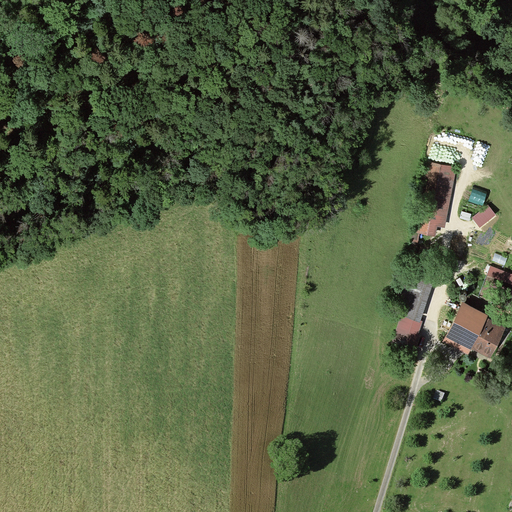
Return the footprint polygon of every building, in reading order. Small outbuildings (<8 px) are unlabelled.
[(426,177),(414,231),(433,236),(436,223),(442,225),(451,183),(426,177)] [(404,315),(420,321),(437,269),(407,259),(390,311),(404,315)] [(511,277),(491,269),(485,284),(511,295),(511,277)] [(489,315),(462,302),(442,342),(468,355),(471,349),(490,359),(506,327),(487,317),(489,315)] [(404,315),(394,344),(411,349),(420,321),(404,315)]
